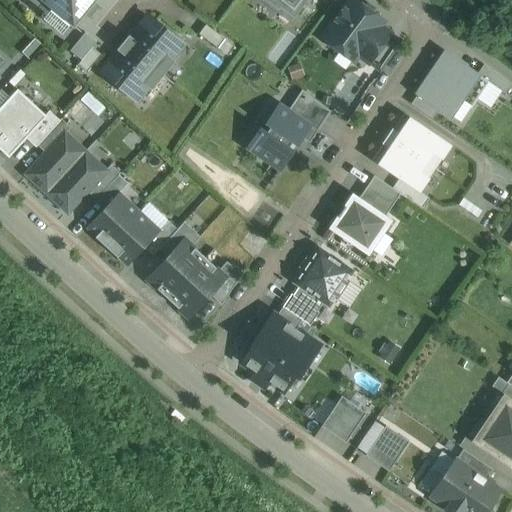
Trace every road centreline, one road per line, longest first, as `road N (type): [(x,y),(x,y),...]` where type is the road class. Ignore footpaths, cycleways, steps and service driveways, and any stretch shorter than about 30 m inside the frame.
road 1 (residential): [(409,0),(434,18),(190,386)]
road 2 (residential): [(0,211),(190,386)]
road 3 (residential): [(190,386),(367,511)]
